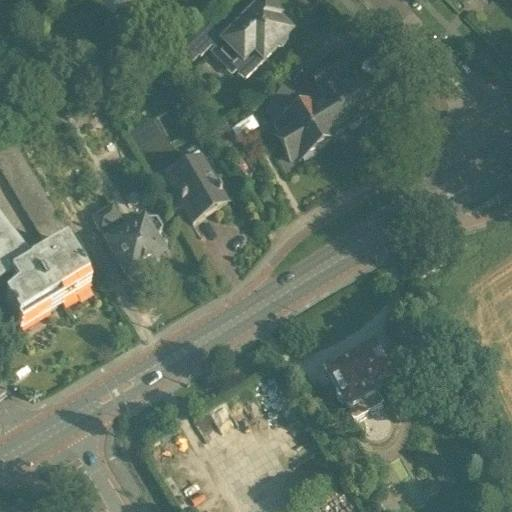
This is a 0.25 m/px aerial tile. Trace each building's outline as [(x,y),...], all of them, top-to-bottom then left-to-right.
[(47,0),(43,0),(37,5),(43,13),(52,6),(47,0)] [(236,25),(238,27),(221,44),(221,45),(215,51),(231,68),(238,62),(242,66),(252,55),(261,64),(277,48),(281,48),(286,43),(286,39),(290,35),(277,22),(279,19),(262,3),(249,16),(247,14),(236,25)] [(312,112),(329,141),(347,130),(349,134),(360,127),(359,124),(370,117),(354,90),(347,94),(343,87),(339,90),(333,81),(338,79),(330,66),(309,79),(321,100),(319,101),(322,106),(312,112)] [(293,117),(302,111),(293,96),(281,88),(264,114),(273,129),(293,117)] [(309,107),(302,111),(293,117),(315,154),(331,144),(329,141),(312,112),(309,107)] [(315,154),(293,117),(273,129),(277,137),(274,139),(289,165),(296,160),(298,164),(315,154)] [(0,156),(14,148),(6,135),(0,139),(0,156)] [(14,148),(0,156),(0,170),(20,158),(14,148)] [(27,169),(20,158),(0,170),(0,174),(5,182),(27,169)] [(192,228),(227,207),(200,161),(165,181),(192,228)] [(27,169),(5,182),(11,193),(33,180),(27,169)] [(33,180),(11,193),(17,204),(40,190),(33,180)] [(40,190),(17,204),(24,214),(46,201),(40,190)] [(52,212),(46,201),(24,214),(30,225),(52,212)] [(111,208),(91,221),(99,234),(100,234),(106,245),(105,245),(127,281),(164,259),(155,244),(161,232),(155,222),(143,223),(125,233),(119,222),(111,208)] [(52,212),(30,225),(36,236),(59,222),(52,212)] [(65,233),(59,222),(36,236),(43,246),(65,233)] [(65,233),(43,246),(49,257),(64,248),(72,244),(65,233)] [(49,257),(27,270),(28,271),(21,275),(9,254),(7,256),(0,244),(0,291),(1,291),(8,301),(3,304),(17,326),(20,331),(35,322),(32,317),(45,309),(47,314),(61,306),(58,301),(71,294),(74,299),(89,289),(86,285),(64,248),(49,257)] [(440,253),(410,270),(417,283),(447,266),(440,253)] [(375,348),(327,377),(338,398),(338,402),(340,406),(344,408),(354,426),(385,408),(375,391),(392,381),(397,391),(422,376),(407,349),(390,359),(396,370),(390,374),(375,348)]
